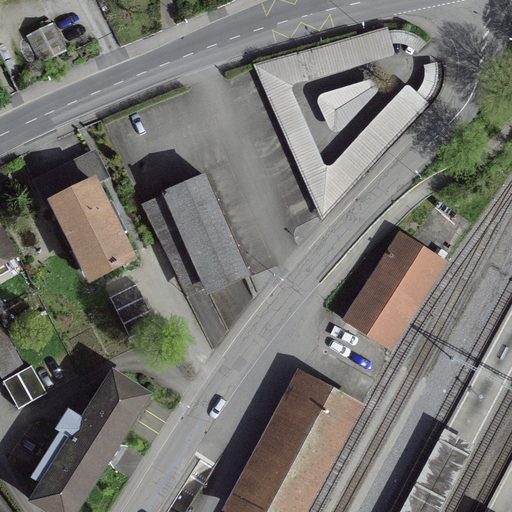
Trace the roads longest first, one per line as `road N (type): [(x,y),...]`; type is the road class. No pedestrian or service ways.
road 1 (residential): [(484,0),(484,52),(467,98),(316,255),(135,511)]
road 2 (tertiary): [(0,135),(211,45),(363,0)]
road 3 (unknown): [(211,45),(294,283)]
